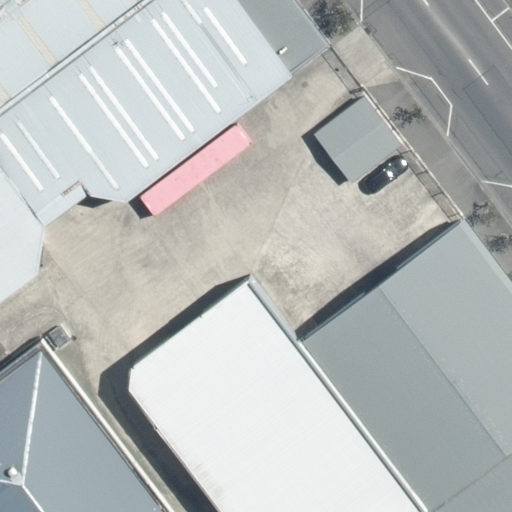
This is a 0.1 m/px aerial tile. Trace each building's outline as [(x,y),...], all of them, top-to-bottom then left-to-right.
[(0,0),(0,66),(85,0),(0,0)] [(225,0),(85,0),(0,66),(0,256),(265,52),(225,0)] [(334,193),(343,186),(399,142),(363,95),(306,139),(315,150),(307,157),(334,193)] [(408,511),(511,511),(511,333),(413,208),(262,324),(408,511)] [(212,511),(408,511),(262,324),(216,264),(93,359),(212,511)] [(164,511),(13,319),(0,329),(0,511),(164,511)]
